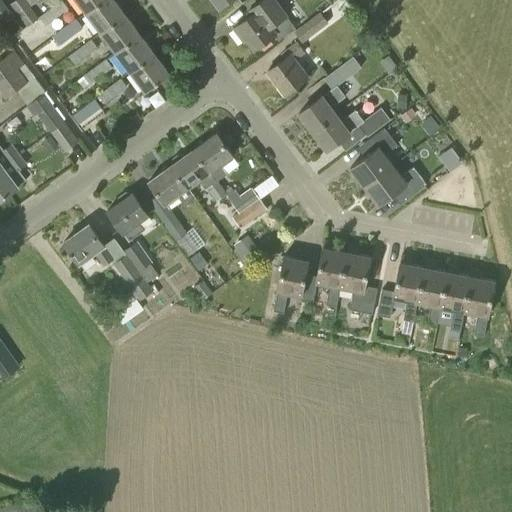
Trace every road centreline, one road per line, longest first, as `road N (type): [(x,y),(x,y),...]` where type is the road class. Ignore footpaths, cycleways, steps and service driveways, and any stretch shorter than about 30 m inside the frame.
road 1 (residential): [(480,248),(333,218),(227,81)]
road 2 (residential): [(0,233),(227,81)]
